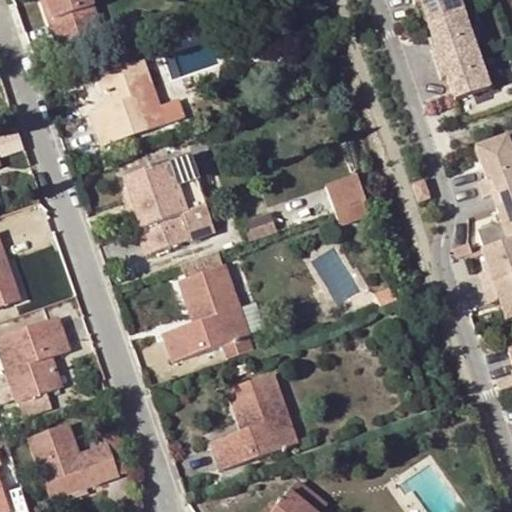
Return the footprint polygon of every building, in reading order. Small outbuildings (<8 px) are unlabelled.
[(61,46),(45,0),(37,0),(54,49),(61,46)] [(45,0),(61,46),(100,34),(88,0),(45,0)] [(410,0),(413,6),(419,4),(427,27),(462,14),(456,0),(410,0)] [(275,1),(259,7),(261,13),(266,26),(282,20),(275,1)] [(261,13),(259,7),(259,5),(245,10),(248,19),(261,13)] [(427,27),(435,49),(429,51),(434,67),(475,52),(462,14),(427,27)] [(144,19),(124,26),(128,38),(148,32),(144,19)] [(475,52),(434,67),(440,81),(445,79),(453,102),(488,90),(475,52)] [(161,56),(142,62),(158,109),(177,102),(161,56)] [(107,90),(102,92),(108,108),(90,114),(101,147),(110,144),(113,155),(140,145),(137,134),(182,118),(177,102),(158,109),(142,62),(102,75),(107,90)] [(97,77),(102,92),(107,90),(102,75),(97,77)] [(474,150),(485,181),(476,184),(481,199),(490,196),(511,187),(511,157),(506,139),(474,150)] [(188,154),(124,178),(130,194),(153,255),(217,231),(188,154)] [(327,186),(337,212),(365,203),(368,202),(358,175),(327,186)] [(414,180),(421,198),(431,195),(425,177),(414,180)] [(511,187),(490,196),(506,243),(511,240),(511,187)] [(152,255),(130,194),(123,197),(144,257),(152,255)] [(365,203),(337,212),(342,227),(370,217),(365,203)] [(272,213),(243,223),(250,243),(279,233),(272,213)] [(480,252),(487,272),(477,276),(482,291),(511,280),(511,240),(506,243),(480,252)] [(0,266),(0,252),(2,252),(0,244),(0,306),(12,302),(0,266)] [(19,299),(2,252),(0,252),(0,266),(12,302),(19,299)] [(219,254),(174,269),(178,283),(223,267),(219,254)] [(226,362),(253,352),(248,336),(238,308),(223,267),(178,283),(193,323),(162,334),(173,364),(220,346),(226,362)] [(488,305),(498,302),(505,322),(511,319),(511,280),(482,291),(488,305)] [(373,294),(378,309),(397,302),(392,287),(373,294)] [(256,301),(238,308),(248,336),(267,329),(256,301)] [(32,319),(35,327),(50,322),(47,314),(32,319)] [(50,322),(35,327),(0,340),(0,351),(18,404),(20,403),(49,393),(57,390),(51,374),(56,373),(51,358),(70,352),(58,319),(50,322)] [(62,388),(56,373),(51,374),(57,390),(62,388)] [(247,430),(242,432),(211,443),(221,472),(297,445),(272,374),(232,389),(247,430)] [(227,391),(242,432),(247,430),(232,389),(227,391)] [(55,409),(49,393),(20,403),(25,419),(55,409)] [(31,442),(50,495),(100,477),(102,483),(117,477),(106,447),(79,457),(69,427),(31,442)] [(106,447),(117,477),(132,472),(118,429),(102,435),(106,447)] [(100,477),(50,495),(52,501),(102,483),(100,477)] [(296,483),(288,492),(312,511),(321,511),(326,507),(296,483)] [(272,511),(312,511),(288,492),(276,507),(272,511)] [(264,511),(272,511),(276,507),(272,503),(264,511)]
